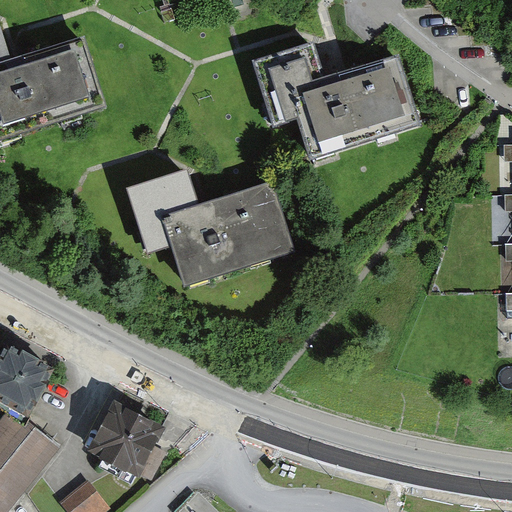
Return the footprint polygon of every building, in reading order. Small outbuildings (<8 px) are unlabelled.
[(0,33),(0,123),(2,131),(28,122),(33,136),(105,112),(81,37),(9,60),(0,33)] [(300,124),(314,165),(416,131),(393,64),(327,86),(312,41),(249,62),(273,133),(300,124)] [(511,138),(500,139),(500,157),(511,156),(511,188),(503,188),(503,211),(511,210),(511,241),(506,242),(507,259),(511,259),(511,294),(508,294),(509,310),(511,310),(511,138)] [(176,254),(188,292),(296,260),(275,193),(205,215),(192,172),(122,193),(144,263),(176,254)] [(0,407),(23,421),(45,384),(0,357),(0,407)] [(130,485),(148,495),(163,466),(151,459),(162,437),(106,407),(78,459),(98,470),(93,479),(124,495),(130,485)] [(0,511),(8,511),(52,459),(2,419),(0,422),(0,511)] [(98,511),(84,493),(58,511),(98,511)]
